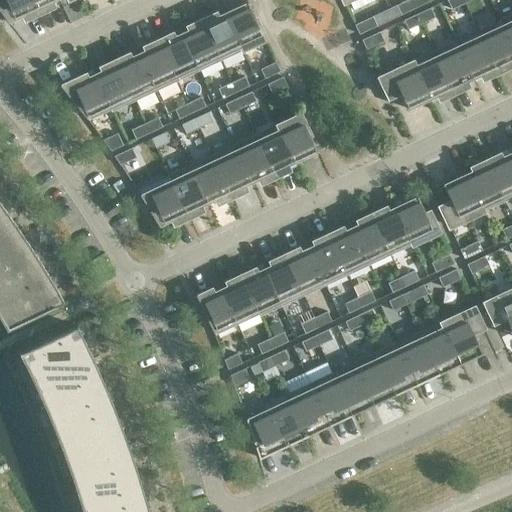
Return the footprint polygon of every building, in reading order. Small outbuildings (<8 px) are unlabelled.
[(39,12),(32,0),(0,0),(0,10),(8,22),(9,21),(22,15),(24,19),(39,12)] [(52,0),(32,0),(39,12),(53,5),(51,1),(52,0)] [(414,8),(410,0),(406,0),(396,5),(400,14),(398,15),(398,16),(414,8)] [(426,0),(410,0),(414,8),(430,1),(430,0),(427,1),(426,0)] [(464,3),(463,0),(445,0),(444,1),(446,0),(451,9),(464,3)] [(265,38),(247,1),(246,2),(225,12),(242,49),(263,39),(264,39),(265,38)] [(433,6),(417,14),(421,23),(434,17),(430,8),(433,6)] [(216,11),(201,18),(220,59),(242,49),(225,12),(218,15),(216,11)] [(421,23),(417,14),(400,21),(403,20),(407,29),(421,23)] [(511,14),(498,21),(500,25),(501,24),(511,47),(511,14)] [(379,24),(377,25),(372,16),(354,25),(359,34),(379,24)] [(220,59),(201,18),(186,25),(188,29),(181,33),(198,69),(220,59)] [(511,47),(501,24),(500,25),(480,34),(479,35),(497,71),(511,64),(509,60),(511,58),(511,47)] [(382,30),(361,39),(366,49),(384,40),(380,31),(382,30)] [(480,34),(478,30),(456,41),(473,77),(480,74),(482,78),(497,71),(479,35),(480,34)] [(172,31),(157,38),(177,79),(198,69),(181,33),(174,36),(172,31)] [(177,79),(157,38),(143,45),(145,50),(138,53),(155,89),(177,79)] [(473,77),(456,41),(434,51),(453,92),(468,85),(466,80),(473,77)] [(453,92),(434,51),(412,61),(429,97),(436,94),(438,99),(453,92)] [(129,52),(114,59),(133,100),(155,89),(138,53),(131,56),(129,52)] [(133,100),(114,59),(99,66),(101,70),(94,73),(109,105),(109,106),(111,110),(133,100)] [(280,71),(275,61),(262,68),(266,77),(263,78),(263,79),(280,71)] [(429,97),(412,61),(391,71),(390,71),(389,71),(389,72),(379,77),(388,96),(399,91),(407,108),(408,108),(429,97)] [(61,83),(60,84),(86,117),(87,116),(109,106),(109,105),(94,73),(87,77),(85,72),(61,84),(61,83)] [(245,76),(231,82),(235,92),(252,84),(251,84),(249,85),(245,76)] [(287,86),(282,76),(265,85),(267,84),(272,93),(287,86)] [(235,92),(231,82),(217,89),(222,98),(219,99),(235,92)] [(254,90),(238,97),(242,107),(256,100),(252,91),(254,90)] [(201,96),(188,103),(192,112),(208,105),(208,104),(205,105),(201,96)] [(242,107),(238,97),(222,105),(225,104),(229,113),(242,107)] [(192,112),(188,103),(174,109),(178,118),(176,119),(176,120),(192,112)] [(211,110),(195,118),(199,127),(213,121),(208,112),(211,110)] [(299,114),(277,124),(294,161),(316,151),(317,150),(300,113),(299,114)] [(158,117),(144,123),(149,132),(165,125),(162,126),(158,117)] [(199,127),(195,118),(178,125),(179,125),(181,124),(185,133),(199,127)] [(149,132),(144,123),(131,129),(135,139),(132,140),(149,132)] [(294,161),(277,124),(255,134),(275,175),(289,168),(287,164),(294,161)] [(168,131),(168,130),(151,138),(155,147),(169,141),(165,132),(168,131)] [(118,132),(103,139),(111,150),(124,144),(118,132)] [(275,175),(255,134),(234,145),(251,181),(258,178),(260,182),(275,175)] [(251,181),(234,145),(212,155),(231,196),(246,189),(244,184),(251,181)] [(134,146),(114,155),(120,164),(136,157),(131,148),(134,146)] [(499,152),(485,159),(504,200),(511,195),(511,160),(508,153),(502,156),(499,152)] [(231,196),(212,155),(190,165),(207,201),(214,198),(216,203),(231,196)] [(504,200),(485,159),(470,166),(472,170),(465,173),(482,210),(504,200)] [(190,165),(169,175),(188,216),(202,209),(200,205),(207,201),(190,165)] [(482,210),(465,173),(443,184),(443,183),(442,184),(450,201),(439,206),(449,226),(459,221),(460,221),(461,220),(482,210)] [(173,223),(188,216),(169,175),(137,190),(159,225),(160,224),(171,219),(173,223)] [(112,184),(117,192),(125,187),(120,179),(112,184)] [(416,196),(395,206),(412,243),(433,233),(435,233),(434,232),(438,231),(429,211),(425,212),(417,195),(416,196)] [(0,313),(35,293),(42,288),(53,282),(46,272),(40,261),(34,251),(27,241),(20,231),(14,221),(7,212),(0,202),(0,313)] [(386,205),(371,212),(390,253),(412,243),(395,206),(388,210),(386,205)] [(390,253),(371,212),(356,219),(358,224),(351,227),(368,263),(390,253)] [(511,235),(511,224),(501,229),(505,238),(503,240),(511,235)] [(342,226),(327,233),(346,274),(368,263),(351,227),(344,230),(342,226)] [(346,274),(327,233),(312,240),(314,244),(307,247),(324,284),(346,274)] [(478,240),(460,249),(464,258),(485,249),(484,248),(482,249),(478,240)] [(298,246),(283,253),(303,294),(324,284),(307,247),(300,251),(298,246)] [(303,294),(283,253),(269,260),(271,265),(264,268),(281,304),(303,294)] [(432,273),(433,273),(453,263),(449,254),(431,262),(435,271),(432,273)] [(489,265),(485,256),(487,254),(467,264),(471,273),(489,265)] [(255,267),(240,274),(257,310),(256,311),(258,315),(281,304),(264,268),(257,271),(255,267)] [(435,279),(438,278),(442,287),(460,278),(456,269),(435,278),(435,279)] [(414,270),(401,276),(405,286),(421,278),(419,279),(414,270)] [(257,310),(240,274),(225,281),(227,285),(220,288),(235,320),(256,311),(257,310)] [(405,286),(401,276),(387,283),(391,292),(389,293),(405,286)] [(35,293),(0,313),(0,314),(0,315),(6,325),(7,327),(64,301),(53,282),(42,288),(35,293)] [(214,330),(235,320),(220,288),(213,291),(211,287),(197,294),(196,294),(195,294),(213,331),(214,331),(214,330)] [(418,287),(401,294),(406,304),(419,297),(415,288),(418,287)] [(511,288),(496,296),(496,295),(495,296),(484,301),(493,321),(504,316),(511,333),(511,332),(511,288)] [(371,291),(357,297),(362,306),(378,299),(378,298),(375,300),(371,291)] [(406,304),(401,294),(385,302),(388,301),(392,310),(406,304)] [(362,306),(357,297),(344,303),(348,312),(345,314),(362,306)] [(462,312),(440,322),(442,326),(443,326),(458,358),(481,347),(473,331),(483,326),(473,306),(463,311),(462,311),(462,312)] [(374,307),(358,315),(362,324),(376,318),(372,309),(374,307)] [(327,311),(313,317),(318,327),(334,319),(331,320),(327,311)] [(362,324),(358,315),(342,322),(342,323),(345,321),(349,330),(362,324)] [(318,327),(313,317),(300,324),(304,333),(302,334),(318,327)] [(442,326),(440,322),(419,332),(438,373),(453,366),(451,361),(458,358),(443,326),(442,326)] [(59,334),(21,352),(24,357),(26,361),(30,370),(34,378),(37,385),(39,389),(47,407),(47,408),(85,392),(104,384),(99,373),(95,362),(89,351),(84,340),(77,325),(59,334)] [(330,328),(314,335),(319,344),(332,338),(328,329),(331,328),(330,328)] [(284,331),(270,338),(274,347),(291,340),(290,339),(288,340),(284,331)] [(438,373),(419,332),(397,342),(414,379),(421,375),(423,380),(438,373)] [(319,344),(314,335),(298,343),(301,342),(305,351),(319,344)] [(274,347),(270,338),(256,344),(261,353),(258,354),(258,355),(274,347)] [(414,379),(397,342),(376,352),(395,393),(410,386),(408,382),(414,379)] [(287,348),(271,356),(275,365),(289,359),(284,350),(287,348)] [(224,359),(228,369),(246,361),(246,360),(243,361),(239,352),(224,359)] [(395,393),(376,352),(354,362),(371,399),(378,396),(380,400),(395,393)] [(275,365),(271,356),(254,363),(255,364),(257,362),(261,371),(275,365)] [(371,399),(354,362),(332,373),(351,414),(366,406),(364,402),(371,399)] [(250,377),(246,367),(230,374),(234,384),(250,377)] [(351,414),(332,373),(310,383),(327,419),(334,416),(336,421),(351,414)] [(327,419),(310,383),(288,393),(307,434),(322,427),(320,423),(327,419)] [(85,392),(47,408),(48,409),(55,428),(64,450),(72,473),(78,491),(79,493),(118,480),(138,474),(134,462),(130,451),(126,440),(122,428),(118,417),(113,406),(109,395),(104,384),(85,392)] [(307,434),(288,393),(266,404),(268,408),(284,440),(290,437),(293,441),(307,434)] [(268,408),(247,418),(247,417),(246,418),(254,443),(258,457),(259,457),(259,456),(279,447),(277,443),(284,440),(268,408)] [(118,480),(79,493),(79,494),(84,511),(149,511),(148,509),(145,497),(141,486),(138,474),(118,480)]
